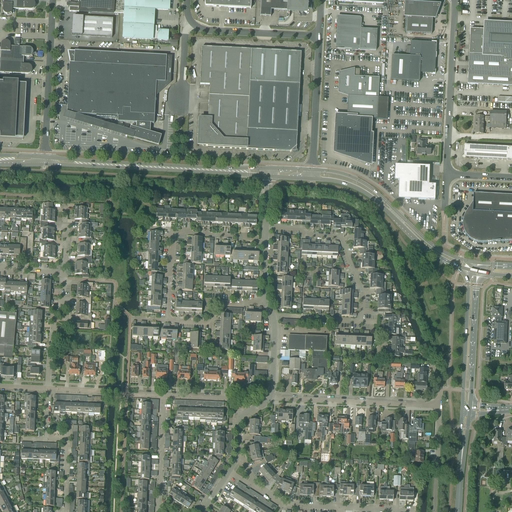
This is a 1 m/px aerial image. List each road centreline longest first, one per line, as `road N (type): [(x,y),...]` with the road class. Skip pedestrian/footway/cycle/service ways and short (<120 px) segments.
road 1 (residential): [(272,316),(361,320),(362,290),(340,237),(265,227)]
road 2 (tertiary): [(44,165),(268,176)]
road 3 (tertiary): [(268,167),(44,157)]
road 4 (tertiary): [(474,263),(431,245),(365,185),(313,169)]
road 5 (tertiary): [(312,178),(366,193),(420,245),(468,271)]
road 6 (unclassified): [(454,0),(446,173)]
road 7 (residential): [(439,404),(270,397)]
road 8 (unclassified): [(319,37),(202,30),(186,14)]
road 9 (tertiary): [(468,271),(462,410)]
road 10 (tertiary): [(469,406),(477,273)]
road 11 (unclassified): [(313,169),(319,37)]
road 12 (unclassified): [(50,37),(44,157)]
road 13 (residential): [(47,388),(63,271)]
